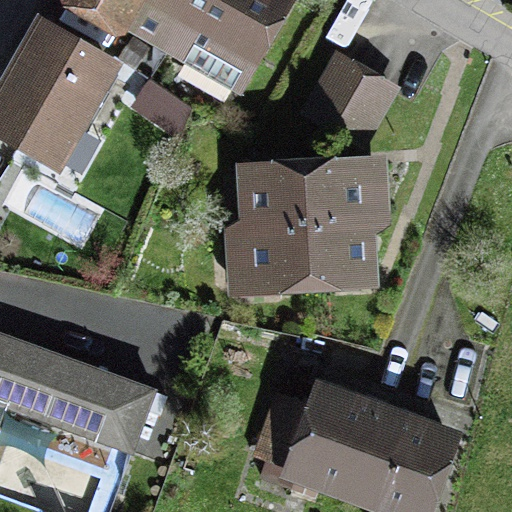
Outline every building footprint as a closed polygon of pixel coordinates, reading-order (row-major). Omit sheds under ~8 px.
[(104,15),(118,23),(131,0),(70,0),(65,9),(97,27),(104,15)] [(285,0),(131,0),(118,23),(235,89),(285,0)] [(0,102),(0,128),(55,160),(108,66),(43,28),(0,102)] [(309,111),(335,126),(365,74),(339,60),(309,111)] [(390,89),(365,74),(335,126),(361,141),(390,89)] [(156,119),(180,136),(192,108),(172,95),(156,119)] [(241,233),(244,284),(292,281),(298,287),(317,285),(323,279),(366,277),(365,264),(363,226),(369,222),(376,218),(375,205),(373,168),(330,170),(324,165),(305,166),(299,172),(251,175),(253,225),(247,229),(241,233)] [(87,511),(109,511),(154,391),(0,334),(0,403),(112,445),(87,511)] [(422,511),(448,440),(317,392),(312,408),(286,399),(264,458),(380,501),(376,511),(422,511)]
